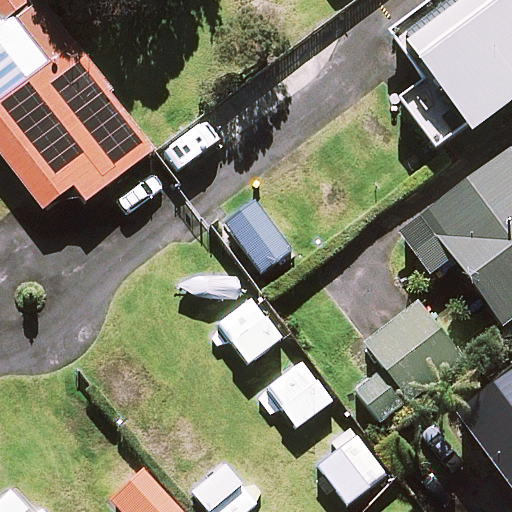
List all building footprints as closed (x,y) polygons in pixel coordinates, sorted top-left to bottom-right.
[(158,156),(41,0),(0,0),(0,153),(47,217),(77,195),(88,208),(158,156)] [(511,0),(465,0),(467,2),(400,52),(425,87),(401,105),(441,158),(511,104),(511,0)] [(511,157),(401,237),(431,278),(455,261),(503,328),(511,322),(511,157)] [(291,256),(256,207),(227,228),(262,277),(291,256)] [(238,284),(211,247),(179,270),(207,307),(238,284)] [(282,341),(253,303),(221,328),(250,366),(282,341)] [(367,348),(384,370),(355,393),(382,427),(468,358),(458,346),(424,303),(367,348)] [(511,365),(443,416),(511,510),(511,365)] [(271,415),(281,408),(298,430),(332,404),(303,366),(269,392),(260,400),(271,415)] [(207,450),(173,416),(144,446),(178,480),(207,450)] [(387,478),(359,441),(320,470),(347,507),(387,478)] [(173,511),(137,473),(105,503),(113,511),(173,511)] [(26,511),(11,496),(0,506),(0,511),(26,511)]
